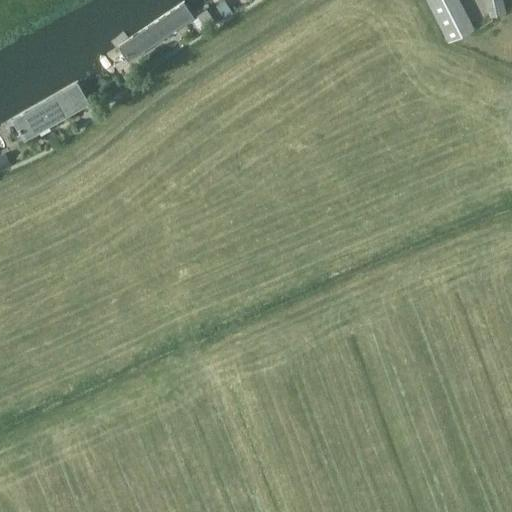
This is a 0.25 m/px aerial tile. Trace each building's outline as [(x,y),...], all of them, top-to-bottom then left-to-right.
[(111,89),(217,22),(203,0),(176,0),(90,55),(111,89)] [(223,0),(230,10),(246,0),(223,0)] [(427,0),(448,39),(473,27),(459,0),(427,0)] [(486,0),(489,14),(505,10),(502,0),(486,0)] [(79,76),(0,121),(0,137),(12,157),(99,108),(79,76)] [(6,154),(0,156),(0,170),(11,166),(6,154)]
